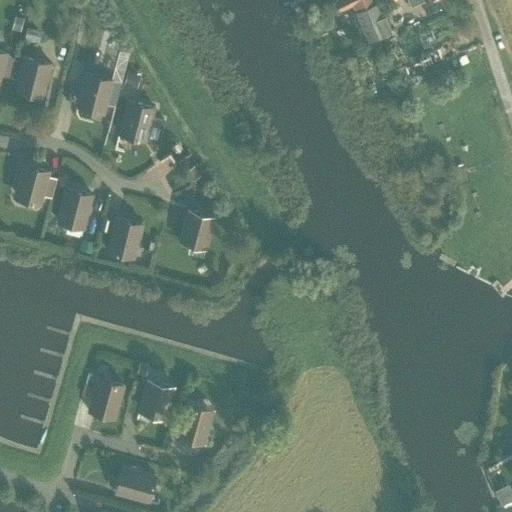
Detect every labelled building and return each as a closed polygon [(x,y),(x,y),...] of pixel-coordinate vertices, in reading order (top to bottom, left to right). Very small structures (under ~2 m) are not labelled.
[(372,0),(353,0),(358,10),(356,11),(369,41),(390,32),(377,2),(374,3),(372,0)] [(16,15),(13,27),(20,28),(23,16),(16,15)] [(27,25),(25,37),(37,40),(39,28),(27,25)] [(426,34),(428,51),(438,49),(436,33),(426,34)] [(9,76),(14,54),(0,49),(0,80),(2,74),(9,76)] [(44,92),(52,63),(17,54),(11,76),(19,78),(16,89),(30,93),(31,89),(44,92)] [(78,101),(91,105),(90,109),(104,112),(107,102),(115,104),(118,94),(119,94),(122,81),(86,72),(78,101)] [(155,107),(128,99),(119,132),(146,140),(155,107)] [(58,177),(50,175),(49,175),(50,170),(23,163),(15,193),(28,196),(27,200),(41,203),(44,194),(52,197),(58,177)] [(195,164),(185,169),(190,178),(199,173),(195,164)] [(66,187),(57,220),(68,223),(67,230),(83,234),(85,224),(93,194),(66,187)] [(194,241),(207,245),(215,215),(188,208),(179,241),(193,245),(194,241)] [(103,216),(100,227),(108,229),(111,218),(103,216)] [(122,250),(127,251),(136,253),(143,223),(116,216),(108,250),(122,253),(122,250)] [(84,238),(81,248),(91,251),(94,241),(84,238)] [(139,362),(137,371),(146,374),(148,364),(139,362)] [(153,411),(152,415),(166,419),(175,385),(148,378),(140,408),(153,411)] [(97,380),(89,410),(115,417),(124,384),(111,380),(110,384),(97,380)] [(187,402),(178,435),(204,442),(213,413),(200,409),(201,405),(187,402)] [(116,492),(127,495),(145,500),(149,487),(152,488),(156,474),(123,465),(116,492)] [(502,486),(494,489),(501,503),(511,498),(511,491),(511,490),(505,493),(502,486)]
